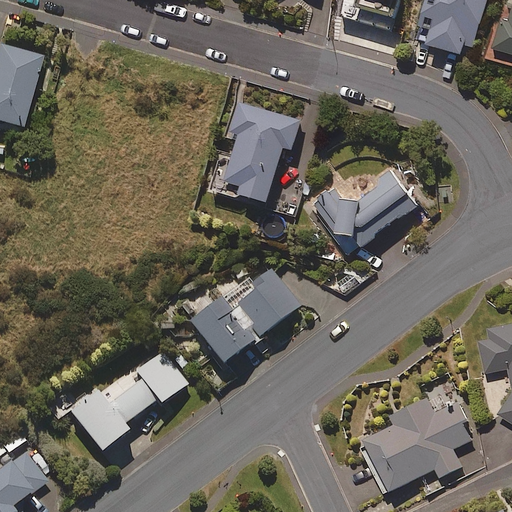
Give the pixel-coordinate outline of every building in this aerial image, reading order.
[(363,0),(356,23),(364,26),(395,36),(404,7),(402,6),(404,0),(363,0)] [(489,0),(428,0),(420,32),(432,35),(428,53),(463,62),(466,51),(475,53),(489,0)] [(511,24),(511,27),(503,25),(496,61),(511,63),(511,24)] [(46,57),(1,48),(0,54),(0,129),(30,135),(46,57)] [(303,125),(241,107),(231,142),(240,145),(234,166),(223,163),(213,198),(269,214),(285,156),(294,159),(303,125)] [(357,249),(363,257),(419,210),(392,177),(360,203),(346,203),(336,193),(315,212),(338,243),(339,250),(357,249)] [(303,315),(271,273),(253,287),(250,284),(189,331),(224,376),(303,315)] [(511,322),(488,328),(491,339),(481,341),(487,370),(508,366),(511,383),(511,390),(503,393),(511,435),(511,322)] [(190,392),(164,357),(134,379),(141,389),(109,413),(96,395),(66,418),(102,465),(129,445),(122,436),(156,410),(160,415),(190,392)] [(366,440),(360,443),(384,491),(436,465),(440,474),(462,464),(454,449),(472,440),(463,421),(469,418),(463,405),(457,407),(454,401),(437,409),(429,393),(389,413),(392,420),(364,434),(366,440)] [(27,442),(18,430),(1,443),(10,455),(27,442)] [(25,511),(54,491),(30,457),(0,478),(0,511),(25,511)]
